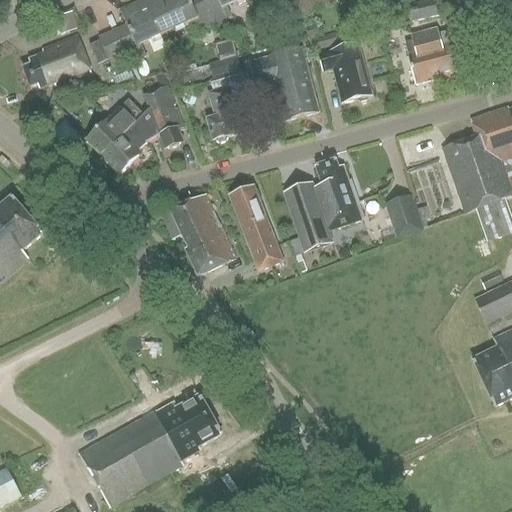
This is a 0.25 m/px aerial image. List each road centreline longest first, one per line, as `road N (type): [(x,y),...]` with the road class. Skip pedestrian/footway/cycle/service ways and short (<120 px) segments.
road 1 (unclassified): [(113,224),(138,198),(511,95)]
road 2 (tertiary): [(340,511),(258,381),(169,285)]
road 3 (unclassified): [(0,370),(169,285)]
road 4 (tertiary): [(113,224),(0,125)]
